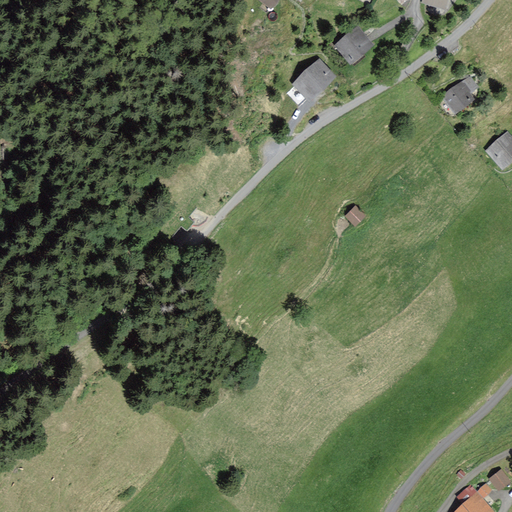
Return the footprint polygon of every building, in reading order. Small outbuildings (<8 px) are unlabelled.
[(278,0),(259,0),(272,9),(278,0)] [(448,0),(422,0),(422,2),(446,9),(448,0)] [(375,46),(357,25),(334,44),(352,65),(375,46)] [(337,77),(319,58),(293,83),(311,102),(337,77)] [(479,88),(470,76),(443,97),(456,114),(475,99),(471,94),(479,88)] [(511,160),(511,136),(508,131),(486,151),(502,169),(511,160)] [(367,216),(356,205),(346,215),(358,226),(367,216)] [(511,481),(501,468),(489,477),(500,490),(511,481)] [(490,491),(484,484),(453,511),(494,511),(482,498),(490,491)]
